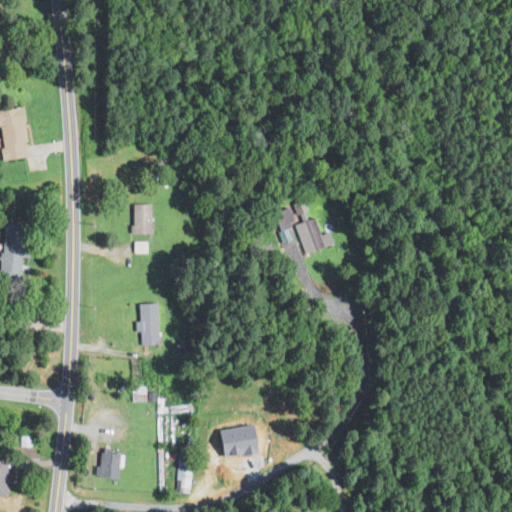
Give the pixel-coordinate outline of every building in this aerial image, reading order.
[(22,156),(20,142),(25,141),(19,106),(0,109),(0,150),(2,160),(22,156)] [(308,218),(303,200),(294,203),(300,222),(294,224),(303,253),(330,245),(327,232),(319,234),(314,217),(308,218)] [(148,203),(130,204),(130,233),(148,233),(148,203)] [(293,226),(289,208),(273,212),(278,229),(293,226)] [(0,277),(17,278),(18,253),(0,252),(0,277)] [(153,303),(136,303),(137,344),(155,344),(153,303)] [(116,453),(95,452),(94,477),(115,477),(116,453)] [(189,492),(190,468),(177,468),(176,491),(189,492)]
